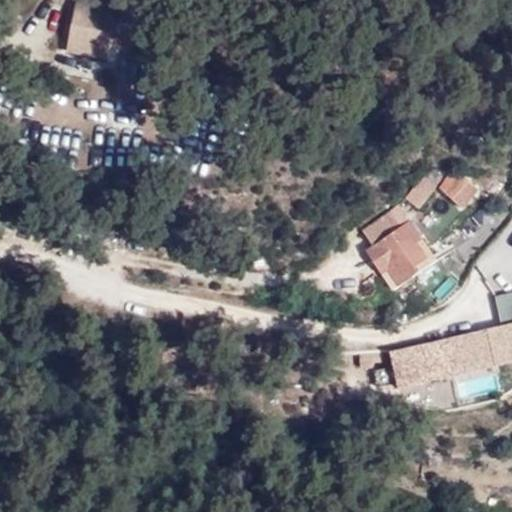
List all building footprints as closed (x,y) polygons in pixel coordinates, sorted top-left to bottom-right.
[(150,37),(155,19),(110,6),(95,57),(134,69),(138,54),(156,60),(163,40),(150,37)] [(511,194),(507,201),(497,192),(487,203),(509,222),(511,219),(511,194)] [(481,205),(469,193),(449,215),(461,225),(481,205)] [(362,228),(369,240),(395,226),(389,214),(362,228)] [(410,248),(420,264),(447,246),(436,230),(410,248)] [(447,246),(420,264),(413,269),(442,308),(484,275),(457,239),(447,246)] [(511,289),(495,292),(499,317),(511,314),(511,289)] [(511,320),(389,345),(397,389),(494,370),(492,362),(511,358),(511,320)] [(495,368),(455,371),(457,394),(497,390),(495,368)]
